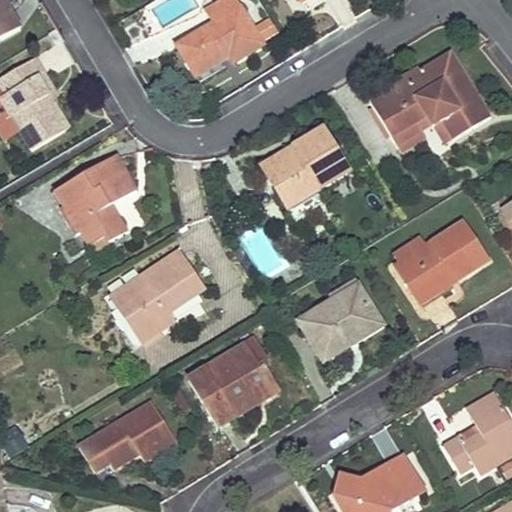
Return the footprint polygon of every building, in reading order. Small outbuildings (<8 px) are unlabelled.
[(0,0),(0,44),(24,31),(6,0),(0,0)] [(262,46),(248,21),(235,0),(228,0),(208,12),(216,25),(178,47),(195,76),(229,57),(233,63),(262,46)] [(307,0),(303,3),(308,12),(327,0),(307,0)] [(400,151),(445,124),(456,143),(492,122),(452,55),(371,103),(400,151)] [(22,131),(36,153),(71,132),(53,103),(40,81),(47,77),(37,61),(0,83),(0,130),(7,141),(22,131)] [(47,77),(40,81),(53,103),(60,99),(47,77)] [(301,154),(267,175),(289,211),(348,175),(323,134),(299,150),(301,154)] [(110,245),(118,240),(127,235),(111,208),(137,194),(126,174),(122,176),(114,161),(54,195),(64,212),(62,213),(77,238),(81,235),(89,248),(106,239),(110,245)] [(511,203),(502,208),(511,223),(511,222),(511,203)] [(398,268),(423,305),(490,261),(465,223),(429,247),(400,266),(398,268)] [(423,238),(394,257),(400,266),(429,247),(423,238)] [(106,239),(89,248),(94,257),(111,247),(110,245),(106,239)] [(202,290),(177,253),(144,275),(151,287),(118,308),(141,343),(174,321),(168,312),(202,290)] [(144,275),(111,297),(118,308),(151,287),(144,275)] [(358,280),(330,297),(333,303),(362,285),(358,280)] [(388,328),(362,285),(333,303),(300,322),(327,366),(388,328)] [(269,361),(256,340),(247,345),(260,366),(263,364),(269,361)] [(275,383),(269,373),(263,364),(260,366),(247,345),(188,381),(218,429),(252,408),(247,400),(275,383)] [(252,408),(280,391),(275,383),(247,400),(252,408)] [(470,415),(497,399),(493,393),(467,409),(470,415)] [(511,425),(497,399),(470,415),(480,432),(464,442),(460,436),(442,446),(459,474),(473,466),(479,477),(511,457),(511,425)] [(140,455),(144,463),(177,443),(152,403),(78,448),(94,473),(109,465),(113,472),(140,455)] [(395,511),(425,494),(402,457),(363,481),(333,500),(340,511),(395,511)] [(363,481),(340,474),(333,500),(363,481)] [(511,511),(511,502),(497,511),(511,511)]
